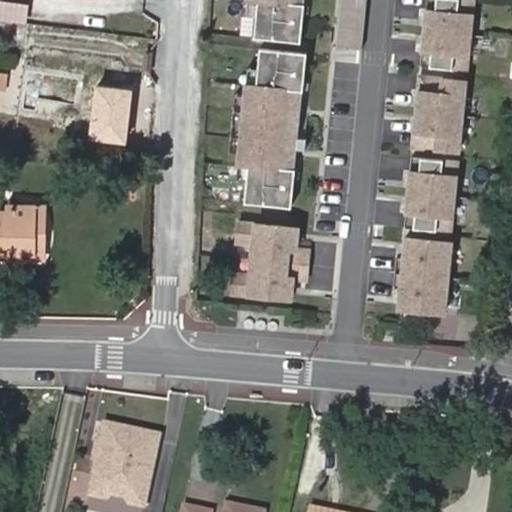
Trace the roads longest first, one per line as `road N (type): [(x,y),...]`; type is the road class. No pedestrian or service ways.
road 1 (residential): [(377,0),(346,358)]
road 2 (residential): [(180,0),(167,343)]
road 3 (residential): [(346,358),(167,343)]
road 4 (residential): [(511,395),(346,358)]
road 5 (residential): [(167,343),(0,342)]
